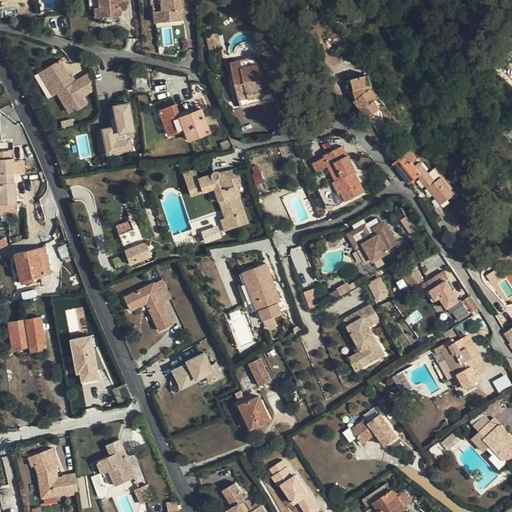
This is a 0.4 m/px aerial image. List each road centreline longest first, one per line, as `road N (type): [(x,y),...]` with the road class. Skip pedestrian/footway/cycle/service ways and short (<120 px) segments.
road 1 (residential): [(0,59),(191,511)]
road 2 (residential): [(358,128),(445,240),(511,356)]
road 3 (residential): [(0,27),(192,70)]
